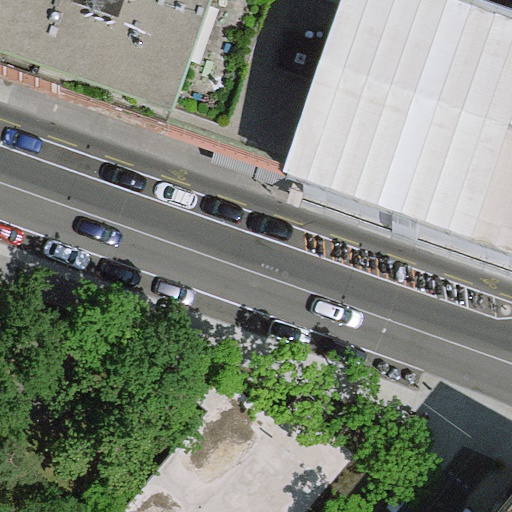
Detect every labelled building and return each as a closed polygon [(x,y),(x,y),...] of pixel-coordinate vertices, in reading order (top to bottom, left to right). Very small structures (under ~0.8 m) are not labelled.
[(0,0),(0,75),(170,135),(215,0),(0,0)] [(309,184),(363,32),(269,0),(215,0),(170,135),(309,184)] [(511,0),(269,0),(363,32),(368,17),(477,53),(511,2),(511,0)] [(511,2),(477,53),(509,65),(511,66),(511,2)] [(452,233),(509,65),(477,53),(368,17),(363,32),(309,184),(452,233)] [(511,66),(509,65),(452,233),(511,254),(511,66)] [(311,511),(340,478),(279,427),(234,388),(126,511),(311,511)] [(296,408),(279,427),(340,478),(355,458),(296,408)]
